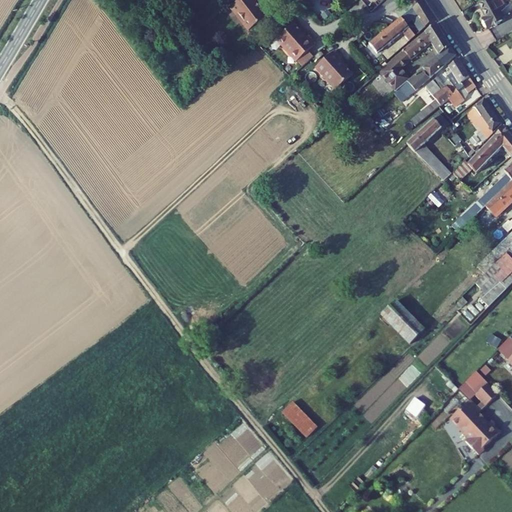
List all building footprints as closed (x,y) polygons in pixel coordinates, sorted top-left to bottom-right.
[(240,0),(233,6),(232,7),(250,31),(268,17),(256,2),(258,1),(257,0),(240,0)] [(508,20),(497,0),(486,0),(484,2),(492,16),(488,19),(494,28),(508,20)] [(396,12),(400,19),(401,18),(416,7),(411,1),(396,12)] [(426,28),(435,21),(423,2),(416,7),(401,18),(406,24),(412,20),(418,29),(424,26),(426,28)] [(410,41),(416,36),(409,27),(406,24),(401,18),(400,19),(369,44),(378,54),(403,33),(410,41)] [(309,51),(316,45),(308,37),(307,38),(294,24),(277,39),(297,61),(309,51)] [(388,65),(379,72),(396,92),(401,88),(404,85),(408,82),(410,80),(401,69),(431,43),(439,56),(450,47),(436,24),(425,33),(403,51),(388,65)] [(436,58),(443,67),(456,56),(450,47),(439,56),(436,58)] [(309,51),(297,61),(302,67),(314,57),(309,51)] [(342,59),(335,51),(316,67),(336,90),(353,75),(340,61),(342,59)] [(443,67),(436,58),(424,69),(431,78),(443,67)] [(446,78),(442,73),(438,77),(441,82),(445,88),(447,86),(450,83),(458,93),(464,89),(460,84),(470,78),(458,60),(449,68),(452,74),(446,78)] [(410,80),(408,82),(415,91),(431,78),(424,69),(410,80)] [(433,81),(441,91),(445,88),(441,82),(438,77),(433,81)] [(469,94),(474,89),(476,87),(470,78),(460,84),(464,89),(469,94)] [(425,87),(433,97),(437,94),(441,91),(433,81),(429,84),(425,87)] [(408,82),(404,85),(401,88),(408,97),(415,91),(408,82)] [(447,86),(460,103),(464,100),(458,93),(450,83),(447,86)] [(441,106),(449,100),(455,107),(460,103),(447,86),(445,88),(441,91),(437,94),(433,97),(436,100),(441,106)] [(396,92),(395,93),(402,102),(408,97),(401,88),(396,92)] [(464,100),(469,94),(464,89),(458,93),(464,100)] [(484,99),(468,113),(477,125),(487,139),(502,124),(484,99)] [(416,127),(441,106),(436,100),(411,121),(416,127)] [(330,121),(342,111),(339,108),(327,118),(329,120),(330,121)] [(415,153),(443,183),(451,175),(437,159),(436,160),(430,154),(427,156),(420,149),(424,145),(448,124),(440,115),(407,144),(415,153)] [(369,127),(374,123),(370,118),(365,123),(369,127)] [(410,132),(415,127),(411,122),(405,127),(410,132)] [(477,125),(475,127),(480,133),(478,134),(484,143),(487,140),(487,139),(477,125)] [(511,137),(504,127),(468,164),(466,161),(465,161),(459,167),(467,175),(473,169),(477,174),(503,147),(506,151),(511,157),(511,155),(511,137)] [(427,156),(430,154),(436,160),(437,159),(424,145),(420,149),(427,156)] [(511,157),(511,158),(511,165),(504,172),(507,175),(453,227),(459,233),(486,207),(497,196),(511,181),(511,155),(511,157)] [(366,176),(369,179),(376,173),(374,170),(366,176)] [(511,181),(497,196),(486,207),(495,217),(511,201),(511,181)] [(511,220),(510,222),(509,220),(502,226),(508,231),(511,227),(511,232),(477,267),(485,274),(496,264),(506,253),(511,248),(511,220)] [(501,284),(511,273),(511,259),(510,258),(506,253),(496,264),(501,270),(495,277),(501,284)] [(484,302),(489,307),(511,284),(511,273),(501,284),(495,277),(501,270),(496,264),(485,274),(476,284),(481,289),(484,287),(486,291),(479,297),(484,302)] [(457,304),(462,309),(468,303),(468,302),(470,301),(465,296),(457,304)] [(381,315),(411,345),(425,331),(396,301),(381,315)] [(467,321),(471,326),(489,307),(484,302),(467,321)] [(443,317),(448,322),(462,309),(457,304),(443,317)] [(448,329),(459,338),(464,334),(452,324),(448,329)] [(498,350),(511,363),(511,339),(510,337),(498,350)] [(475,396),(486,406),(498,395),(488,384),(475,396)] [(423,425),(431,417),(423,409),(414,401),(407,410),(416,417),(423,425)] [(466,441),(478,455),(484,450),(484,447),(500,432),(491,423),(489,425),(478,413),(480,411),(470,401),(454,415),(454,419),(462,427),(460,428),(469,438),(466,441)] [(282,413),(307,438),(318,428),(293,402),(282,413)] [(454,415),(451,419),(460,428),(462,427),(454,419),(454,415)]
